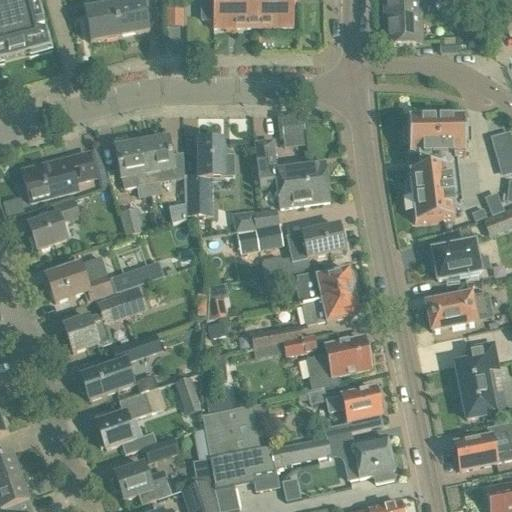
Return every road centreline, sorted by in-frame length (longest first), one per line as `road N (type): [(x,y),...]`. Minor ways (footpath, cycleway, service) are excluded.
road 1 (residential): [(358,93),(389,314),(435,511)]
road 2 (residential): [(0,129),(176,88),(358,93)]
road 3 (residential): [(81,511),(0,275)]
